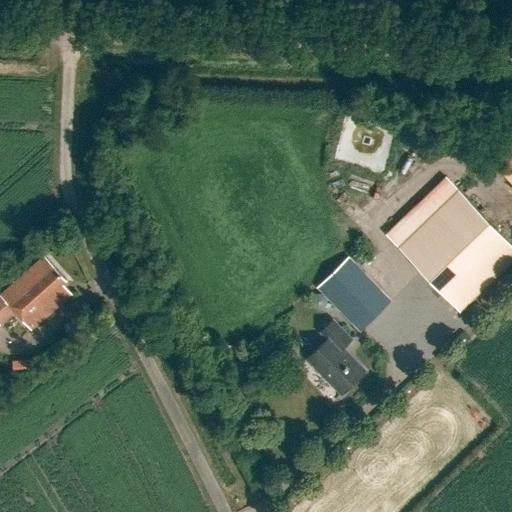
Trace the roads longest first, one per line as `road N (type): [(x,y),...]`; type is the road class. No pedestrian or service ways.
road 1 (residential): [(221,511),(74,213),(65,176),(70,42)]
road 2 (track): [(511,56),(70,42)]
